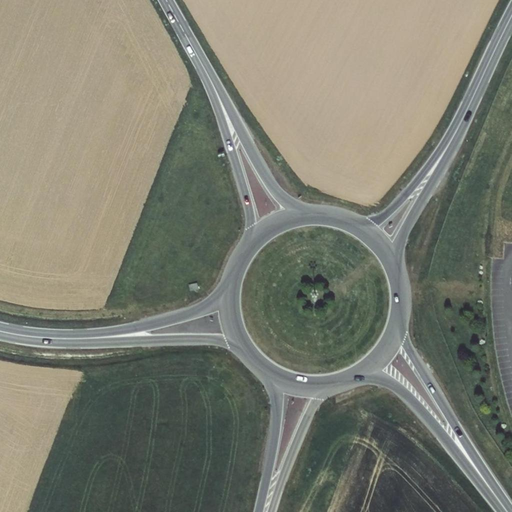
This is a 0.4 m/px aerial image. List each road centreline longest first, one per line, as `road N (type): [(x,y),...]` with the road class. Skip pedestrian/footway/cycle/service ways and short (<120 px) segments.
road 1 (secondary): [(313,215),(279,196),(187,39)]
road 2 (secondary): [(187,39),(237,168),(250,245)]
road 3 (secondary): [(491,489),(411,353),(399,317)]
road 4 (secondary): [(357,374),(402,390),(491,489)]
road 5 (tertiary): [(78,339),(204,340),(247,350)]
road 6 (tertiary): [(231,287),(190,314),(78,339)]
road 7 (secondary): [(395,270),(402,236),(455,134)]
road 8 (tertiary): [(271,511),(303,425),(331,383)]
road 9 (tertiary): [(270,371),(275,434),(259,511)]
road 10 (secondary): [(455,134),(390,211),(353,223)]
road 11 (secondary): [(511,15),(455,134)]
